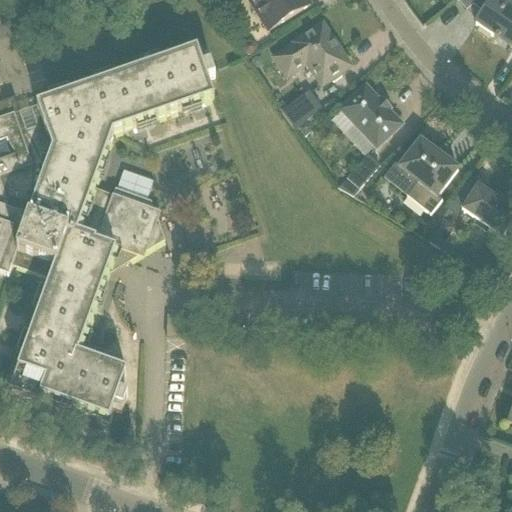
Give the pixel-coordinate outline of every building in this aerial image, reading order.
[(247,0),(269,34),(310,8),(305,0),(247,0)] [(511,0),(458,0),(467,10),(478,1),(489,8),(476,27),(495,41),(494,42),(498,44),(503,38),(511,44),(511,0)] [(332,83),(333,85),(342,79),(341,77),(351,71),(323,29),(294,48),(295,49),(275,62),(287,81),(307,68),(322,90),(332,83)] [(257,56),(258,50),(255,46),(249,44),(244,47),(243,53),(246,57),(252,59),(257,56)] [(15,101),(10,103),(0,105),(0,276),(9,279),(13,269),(51,283),(10,396),(40,407),(43,400),(110,425),(114,414),(122,417),(128,398),(120,395),(127,376),(79,358),(108,279),(165,244),(152,205),(133,198),(136,190),(124,186),(121,194),(116,192),(113,199),(95,192),(114,138),(215,103),(208,83),(216,80),(209,61),(201,64),(198,54),(21,115),(15,101)] [(263,69),(263,65),(261,61),(256,60),(252,63),(252,67),(254,71),(258,72),(263,69)] [(402,128),(391,116),(390,115),(391,115),(379,102),(378,103),(366,90),(341,114),(377,151),(402,128)] [(283,116),(295,134),(304,127),(322,113),(310,96),(283,116)] [(307,125),(299,132),(307,140),(311,136),(311,129),(307,125)] [(421,145),(399,173),(418,187),(407,201),(431,219),(442,205),(438,201),(458,175),(430,153),(424,148),(421,145)] [(368,160),(348,183),(360,193),(380,170),(368,160)] [(489,232),(502,241),(511,225),(511,212),(479,190),(462,214),(475,223),(473,227),(486,236),(489,232)] [(169,223),(169,244),(183,244),(183,223),(169,223)] [(429,246),(441,253),(454,231),(441,225),(429,246)] [(500,282),(510,267),(494,256),(484,271),(500,282)] [(190,340),(191,319),(168,318),(168,340),(190,340)]
